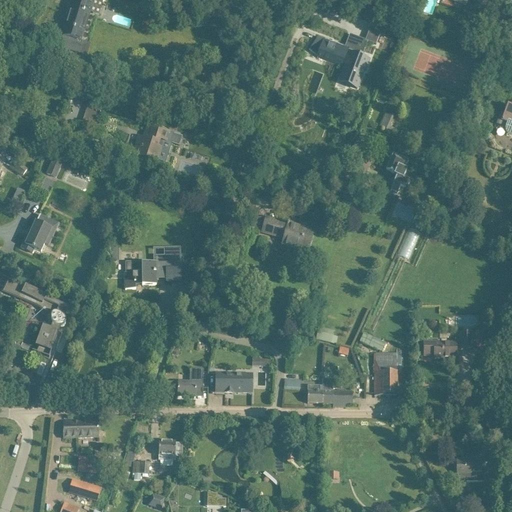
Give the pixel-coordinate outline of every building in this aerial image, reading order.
[(105,0),(86,0),(86,4),(76,1),(71,19),(68,18),(62,37),(69,39),(68,42),(67,42),(65,47),(66,47),(65,51),(67,51),(67,53),(72,54),(73,51),(84,54),(87,45),(81,43),(93,7),(95,0),(105,3),(105,0)] [(369,28),(363,42),(374,46),(379,32),(369,28)] [(318,38),(310,50),(311,51),(311,49),(319,54),(317,60),(319,56),(344,65),(340,77),(337,83),(344,85),(357,90),(368,61),(347,53),(348,50),(318,38)] [(511,103),(510,108),(507,107),(504,115),(501,114),(496,124),(506,128),(505,130),(506,133),(507,135),(509,136),(511,136),(511,103)] [(390,106),(380,128),(387,131),(397,109),(390,106)] [(101,111),(87,107),(83,120),(97,125),(101,111)] [(138,138),(132,157),(131,161),(148,167),(149,162),(156,165),(162,146),(166,147),(169,138),(151,132),(148,141),(138,138)] [(358,140),(355,146),(365,151),(368,145),(358,140)] [(396,179),(391,191),(397,194),(400,188),(407,191),(410,185),(415,187),(418,181),(406,175),(407,173),(405,171),(408,163),(393,156),(386,171),(395,175),(394,178),(396,179)] [(54,158),(46,177),(55,181),(63,162),(54,158)] [(24,176),(28,171),(16,162),(12,167),(24,176)] [(16,212),(19,206),(12,203),(10,209),(16,212)] [(30,229),(19,253),(30,258),(32,254),(39,258),(46,242),(50,244),(59,225),(40,216),(36,223),(32,230),(30,229)] [(287,225),(266,219),(262,233),(273,236),(275,231),(286,234),(282,246),(307,253),(313,233),(296,228),(297,225),(289,223),(289,224),(288,224),(287,225)] [(126,275),(125,275),(125,281),(125,291),(136,291),(136,284),(143,284),(143,287),(156,286),(156,278),(166,278),(166,284),(181,283),(181,266),(183,266),(183,261),(180,261),(180,250),(166,250),(166,258),(155,259),(155,265),(143,265),(143,263),(125,263),(126,275)] [(64,326),(65,326),(65,325),(65,324),(66,323),(65,322),(65,321),(64,320),(64,319),(67,309),(13,283),(8,293),(37,306),(38,307),(40,308),(40,309),(41,310),(42,311),(43,312),(44,314),(45,316),(46,318),(46,319),(47,320),(47,322),(47,323),(47,325),(46,326),(46,328),(43,327),(35,348),(40,349),(38,355),(49,359),(60,327),(62,327),(63,327),(64,326)] [(154,311),(148,320),(153,323),(159,314),(154,311)] [(159,314),(153,323),(158,326),(164,317),(163,316),(159,314)] [(164,317),(158,326),(162,329),(163,330),(169,320),(164,317)] [(318,334),(316,341),(331,344),(333,337),(318,334)] [(363,334),(359,343),(381,353),(385,344),(371,338),(363,334)] [(466,350),(475,349),(474,335),(466,335),(454,335),(455,344),(436,344),(436,343),(423,344),(424,353),(434,353),(434,360),(449,359),(449,361),(456,361),(456,350),(466,350)] [(176,345),(173,352),(178,354),(181,347),(176,345)] [(396,364),(374,364),(374,397),(396,397),(396,364)] [(168,383),(168,393),(178,393),(178,398),(195,398),(196,389),(203,390),(203,370),(196,370),(195,384),(168,383)] [(216,376),(216,393),(252,394),(252,377),(216,376)] [(308,387),(307,404),(333,405),(333,409),(345,409),(345,405),(352,405),(352,395),(353,389),(335,389),(335,392),(333,392),(333,381),(322,381),(322,387),(318,387),(308,387)] [(285,382),(284,390),(299,391),(300,383),(285,382)] [(99,421),(64,423),(64,433),(64,439),(99,438),(99,421)] [(159,454),(158,461),(173,461),(173,475),(182,475),(182,460),(183,445),(175,444),(159,444),(159,454)] [(259,454),(250,464),(256,470),(269,470),(283,482),(285,494),(290,499),(298,489),(295,473),(291,469),(292,468),(286,462),(286,453),(273,453),(272,455),(259,454)] [(79,459),(77,472),(106,475),(107,462),(95,461),(79,459)] [(466,461),(457,461),(457,476),(457,487),(467,487),(467,484),(485,483),(485,477),(492,477),(492,475),(492,465),(485,465),(485,460),(476,460),(476,461),(466,462),(466,461)] [(139,462),(138,472),(147,473),(148,462),(139,462)] [(72,481),(69,493),(97,502),(101,490),(72,481)] [(152,496),(149,506),(161,510),(164,500),(152,496)]
